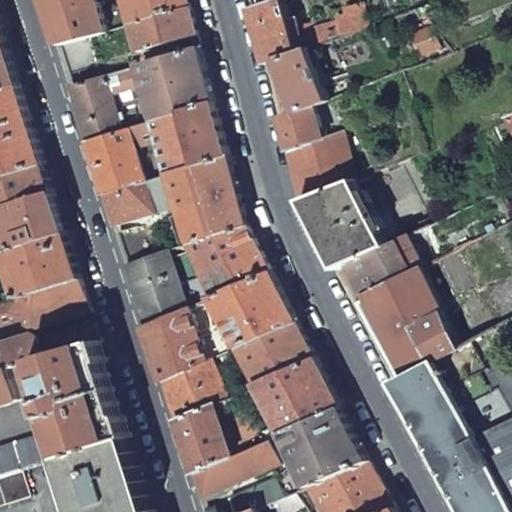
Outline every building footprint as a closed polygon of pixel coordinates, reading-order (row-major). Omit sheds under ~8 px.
[(48,0),(54,18),(62,44),(91,36),(109,31),(100,0),(48,0)] [(129,0),(136,24),(194,7),(191,0),(129,0)] [(287,0),(276,0),(255,8),(257,16),(269,65),(280,61),(302,53),(295,29),(287,0)] [(352,22),(318,32),(323,45),(368,29),(362,3),(349,7),(352,22)] [(136,24),(143,52),(202,35),(198,22),(194,7),(136,24)] [(0,91),(24,85),(9,38),(0,9),(0,91)] [(316,24),(295,29),(302,53),(314,48),(323,45),(318,32),(316,24)] [(70,68),(71,74),(100,65),(91,36),(62,44),(70,68)] [(133,63),(135,69),(146,65),(205,48),(203,42),(144,57),(144,59),(133,63)] [(156,100),(162,119),(220,102),(212,75),(205,48),(146,65),(152,84),(156,100)] [(302,53),(280,61),(299,111),(317,105),(332,99),(314,48),(302,53)] [(111,76),(116,95),(133,90),(152,84),(146,65),(135,69),(111,76)] [(85,118),(92,140),(125,130),(123,124),(116,95),(111,76),(75,86),(85,118)] [(0,91),(0,178),(48,164),(35,122),(24,85),(0,91)] [(116,95),(123,124),(130,122),(127,108),(137,105),(133,90),(116,95)] [(144,103),(149,123),(162,119),(156,100),(144,103)] [(166,169),(168,176),(177,173),(234,155),(227,129),(220,102),(162,119),(167,138),(175,166),(166,169)] [(294,152),(327,137),(317,105),(299,111),(300,112),(284,118),(287,126),(294,152)] [(134,128),(139,146),(167,138),(162,119),(149,123),(134,128)] [(101,173),(108,195),(150,181),(139,146),(134,128),(125,130),(92,140),(101,173)] [(358,180),(344,130),(327,137),(294,152),(296,161),(307,200),(358,180)] [(187,205),(189,211),(197,242),(252,224),(243,189),(234,155),(177,173),(187,205)] [(365,172),(379,168),(375,157),(361,161),(365,172)] [(415,157),(402,162),(431,219),(411,228),(402,240),(413,235),(446,219),(415,157)] [(0,209),(57,192),(53,178),(48,164),(0,178),(0,209)] [(150,181),(108,195),(114,215),(118,226),(187,205),(177,173),(168,176),(150,181)] [(358,180),(307,200),(324,233),(342,269),(357,262),(391,245),(358,180)] [(0,229),(3,238),(7,252),(70,232),(64,213),(57,192),(0,209),(0,229)] [(120,232),(132,264),(162,253),(152,224),(139,227),(139,226),(120,232)] [(220,297),(277,272),(264,248),(252,224),(197,242),(218,289),(213,291),(216,298),(220,297)] [(470,233),(454,239),(459,250),(483,238),(478,229),(470,233)] [(7,252),(21,296),(84,277),(77,254),(70,232),(7,252)] [(402,240),(397,242),(413,275),(427,267),(413,235),(402,240)] [(167,246),(168,250),(180,247),(178,242),(167,246)] [(391,245),(357,262),(373,296),(413,275),(397,242),(391,245)] [(162,253),(132,264),(144,302),(151,326),(189,310),(170,251),(162,253)] [(441,260),(427,267),(463,347),(477,339),(462,305),(463,305),(459,295),(457,296),(441,260)] [(413,275),(373,296),(414,376),(442,359),(463,347),(427,267),(413,275)] [(277,272),(220,297),(223,303),(245,346),(302,322),(289,296),(277,272)] [(84,277),(21,296),(28,318),(30,323),(37,327),(95,310),(90,296),(84,277)] [(0,327),(28,318),(21,296),(0,302),(0,327)] [(373,296),(359,303),(371,326),(400,384),(414,376),(373,296)] [(223,303),(220,297),(216,298),(215,299),(210,301),(214,308),(223,303)] [(151,326),(147,328),(158,362),(164,382),(168,380),(210,362),(192,309),(189,310),(151,326)] [(0,372),(14,369),(37,361),(105,341),(102,332),(98,322),(47,337),(41,337),(36,334),(0,344),(0,372)] [(302,322),(245,346),(266,384),(322,359),(316,348),(302,322)] [(105,341),(37,361),(39,366),(43,364),(52,396),(48,398),(55,422),(59,420),(62,429),(70,455),(134,435),(129,416),(126,417),(116,385),(108,361),(111,360),(105,341)] [(322,359),(266,384),(290,433),(347,408),(334,384),(322,359)] [(414,376),(400,384),(406,394),(424,427),(446,468),(470,511),(511,511),(511,487),(483,435),(442,359),(414,376)] [(210,362),(168,380),(177,406),(181,421),(218,404),(231,399),(214,360),(210,362)] [(14,369),(0,372),(0,407),(25,400),(14,369)] [(218,404),(181,421),(192,455),(198,474),(236,457),(226,427),(218,404)] [(347,408),(290,433),(315,486),(374,460),(352,417),(347,408)] [(511,420),(483,435),(511,487),(511,420)] [(0,477),(25,470),(63,457),(70,455),(62,429),(0,448),(0,477)] [(134,435),(70,455),(63,457),(80,511),(158,511),(159,511),(140,453),(134,435)] [(236,457),(198,474),(204,493),(207,502),(240,488),(238,484),(283,464),(274,440),(236,457)] [(374,460),(315,486),(329,511),(392,511),(400,508),(387,484),(374,460)] [(0,507),(34,497),(25,470),(0,477),(0,507)] [(282,477),(234,500),(238,511),(256,511),(260,511),(304,491),(299,481),(283,488),(281,483),(285,481),(282,477)] [(231,511),(228,502),(209,508),(210,511),(231,511)]
